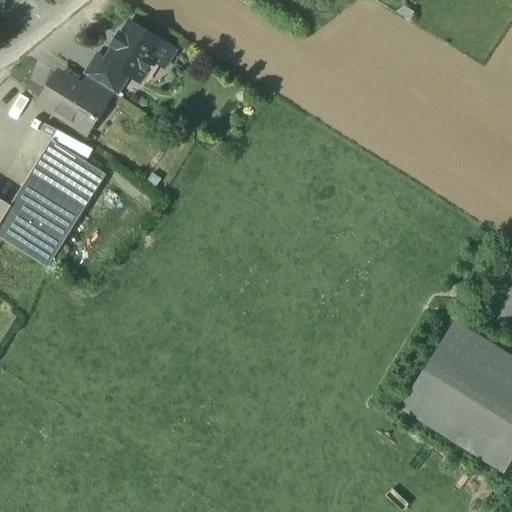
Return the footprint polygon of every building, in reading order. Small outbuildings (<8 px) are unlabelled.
[(130,24),(123,36),(120,35),(113,47),(115,48),(108,60),(107,61),(129,75),(140,82),(152,63),(164,70),(175,52),(130,24)] [(107,61),(108,60),(99,55),(86,76),(90,79),(115,95),(116,95),(129,75),(107,61)] [(83,89),(59,75),(42,104),(67,120),(68,123),(79,130),(83,129),(90,117),(97,122),(108,105),(83,89)] [(115,95),(90,79),(83,89),(108,105),(115,95)] [(105,175),(51,141),(10,206),(0,222),(0,235),(48,266),(105,175)] [(0,222),(10,206),(0,199),(0,222)] [(511,278),(489,316),(511,330),(511,278)] [(511,398),(439,351),(404,406),(503,470),(511,455),(511,398)]
